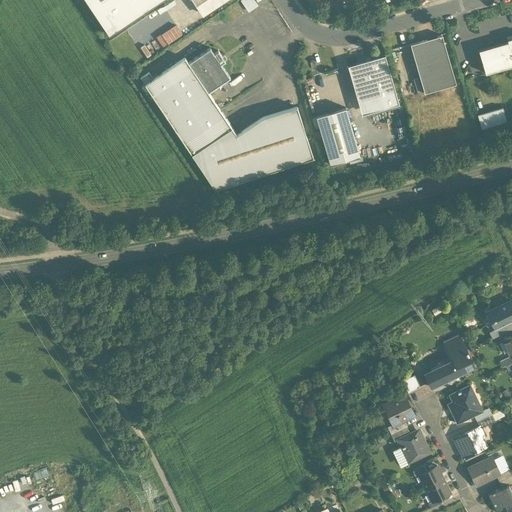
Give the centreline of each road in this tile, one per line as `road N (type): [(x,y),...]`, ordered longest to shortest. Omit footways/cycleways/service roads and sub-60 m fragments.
road 1 (secondary): [(0,272),(294,222),(511,168)]
road 2 (track): [(55,265),(67,322),(139,434),(177,511)]
road 3 (unclassified): [(284,0),(325,39),(482,0)]
